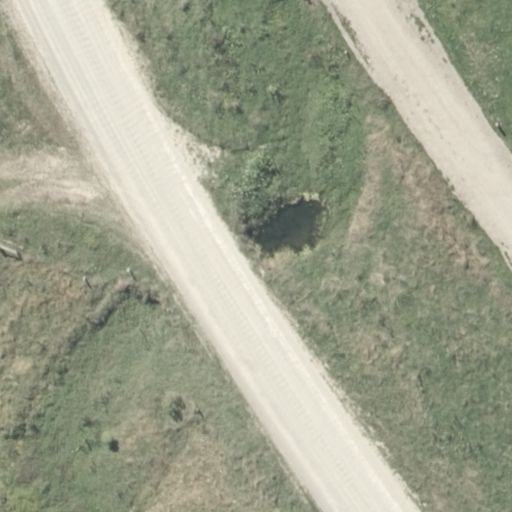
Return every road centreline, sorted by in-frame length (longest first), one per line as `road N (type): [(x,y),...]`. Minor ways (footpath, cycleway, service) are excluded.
road 1 (unclassified): [(393,511),(165,150),(86,0)]
road 2 (track): [(388,0),(511,167)]
